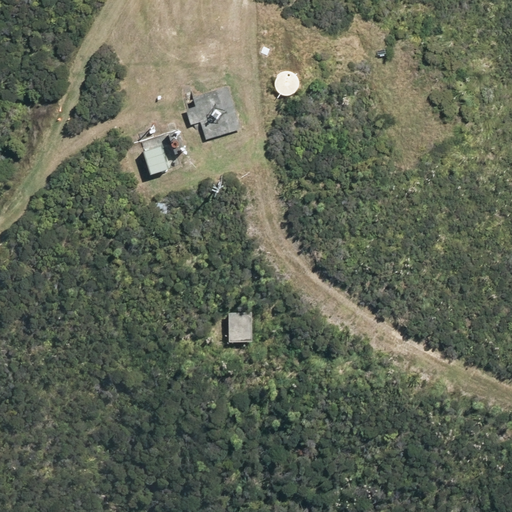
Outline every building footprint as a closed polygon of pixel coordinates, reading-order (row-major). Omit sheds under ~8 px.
[(293,96),(296,94),(299,90),(300,87),(300,82),(299,79),(296,75),(293,73),(289,72),(285,72),(281,74),(278,77),(276,80),(275,84),(276,89),(278,92),(281,95),(285,97),(289,97),(293,96)] [(194,95),(198,107),(193,109),(188,110),(193,124),(202,122),(207,139),(241,129),(227,85),(194,95)] [(177,132),(170,135),(178,153),(185,151),(177,132)] [(168,169),(160,148),(144,153),(152,176),(168,169)] [(154,202),(153,218),(168,219),(169,203),(154,202)] [(231,310),(231,342),(255,341),(254,309),(231,310)]
